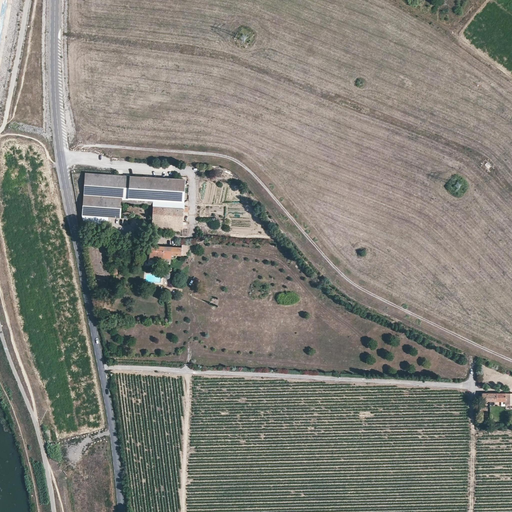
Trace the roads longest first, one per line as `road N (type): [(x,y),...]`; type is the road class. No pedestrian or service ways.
road 1 (tertiary): [(55,0),(61,158),(116,435),(120,511)]
road 2 (track): [(511,359),(347,277),(234,158),(94,145),(88,160)]
